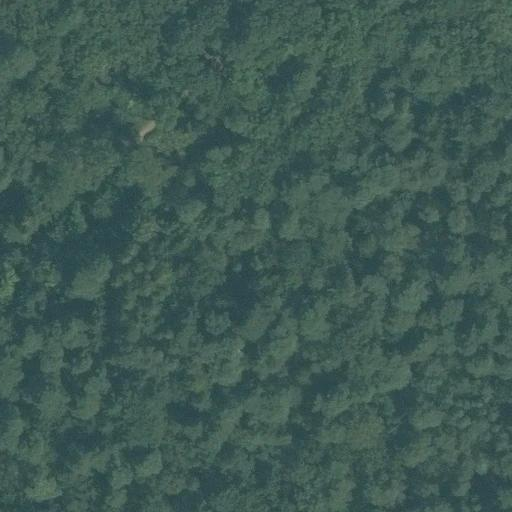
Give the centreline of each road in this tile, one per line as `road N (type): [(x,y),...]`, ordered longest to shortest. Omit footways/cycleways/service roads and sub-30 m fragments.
road 1 (unknown): [(345,0),(294,53),(0,297)]
road 2 (track): [(0,252),(304,0)]
